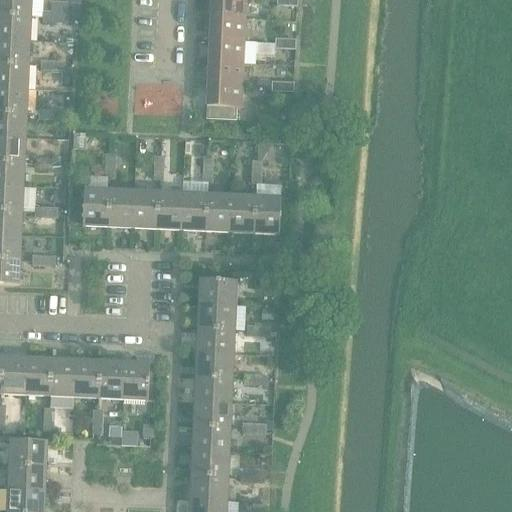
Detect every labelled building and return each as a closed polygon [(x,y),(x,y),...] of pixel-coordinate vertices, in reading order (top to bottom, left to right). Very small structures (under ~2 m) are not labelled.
[(43,14),(43,0),(0,0),(0,17),(31,19),(42,19),(43,14)] [(79,21),(80,0),(69,0),(69,7),(52,6),(52,15),(55,15),(54,24),(66,25),(66,20),(79,21)] [(246,1),(228,0),(210,0),(210,21),(245,22),(246,1)] [(55,15),(52,15),(43,14),(42,19),(42,24),(54,24),(55,15)] [(0,41),(29,43),(31,19),(0,17),(0,41)] [(245,22),(210,21),(209,42),(244,44),(245,22)] [(274,50),(285,51),(285,41),(275,40),(274,50)] [(0,66),(28,67),(29,43),(0,41),(0,66)] [(295,41),(285,41),(285,51),(295,51),(295,41)] [(244,44),(209,42),(208,64),(243,66),(244,44)] [(40,72),(52,73),(53,64),(41,63),(40,72)] [(64,64),(53,64),(52,73),(64,73),(64,69),(64,64)] [(243,66),(208,64),(207,85),(242,87),(243,66)] [(0,90),(27,92),(28,67),(0,66),(0,90)] [(271,93),(283,94),(283,84),(271,83),(271,93)] [(293,84),(283,84),(283,94),(293,94),(293,84)] [(242,87),(207,85),(206,121),(236,122),(236,109),(241,110),(242,87)] [(0,115),(26,116),(27,92),(0,90),(0,115)] [(50,112),(38,112),(38,121),(50,122),(50,112)] [(62,113),(50,112),(50,122),(61,122),(62,113)] [(0,139),(25,141),(26,116),(0,115),(0,139)] [(284,136),(285,126),(279,126),(275,130),(274,136),(284,136)] [(0,163),(24,165),(25,141),(0,139),(0,163)] [(257,157),(257,163),(261,163),(265,157),(267,154),(267,145),(257,144),(257,157)] [(106,156),(105,168),(114,168),(115,157),(106,156)] [(154,158),(154,170),(163,170),(164,159),(154,158)] [(203,160),(203,172),(212,173),(212,161),(203,160)] [(36,170),(48,170),(48,161),(36,161),(36,170)] [(60,162),(48,161),(48,170),(59,171),(60,162)] [(0,188),(23,189),(24,165),(0,163),(0,188)] [(252,163),(251,175),(261,175),(261,163),(257,163),(252,163)] [(114,168),(105,168),(105,180),(114,180),(114,168)] [(163,170),(154,170),(153,182),(163,182),(163,170)] [(212,173),(203,172),(202,184),(211,184),(212,173)] [(261,175),(251,175),(251,186),(260,187),(261,175)] [(0,212),(22,214),(23,189),(0,188),(0,212)] [(82,228),(107,229),(109,192),(84,191),(82,228)] [(133,193),(109,192),(107,229),(131,230),(133,193)] [(158,194),(133,193),(131,230),(156,231),(158,194)] [(182,195),(158,194),(156,231),(180,232),(182,195)] [(207,196),(182,195),(180,232),(205,233),(207,196)] [(231,197),(207,196),(205,233),(229,235),(231,197)] [(255,198),(231,197),(229,235),(253,236),(255,198)] [(280,199),(255,198),(253,236),(279,237),(280,199)] [(34,219),(45,219),(46,210),(34,209),(34,219)] [(58,210),(46,210),(45,219),(57,220),(58,210)] [(0,236),(21,238),(22,214),(0,212),(0,236)] [(0,261),(20,262),(21,238),(0,236),(0,261)] [(31,267),(43,268),(44,259),(32,258),(31,267)] [(55,259),(44,259),(43,268),(55,268),(55,259)] [(0,286),(19,287),(20,262),(0,261),(0,286)] [(272,290),(272,280),(260,280),(260,289),(272,290)] [(199,281),(198,306),(235,308),(236,283),(199,281)] [(235,308),(198,306),(197,331),(234,332),(235,308)] [(238,307),(238,329),(245,329),(246,307),(238,307)] [(261,310),(260,321),(273,321),(274,311),(261,310)] [(246,337),(257,338),(258,328),(246,328),(246,337)] [(270,329),(258,328),(257,338),(269,338),(270,329)] [(234,332),(197,331),(196,355),(233,356),(234,332)] [(233,356),(196,355),(195,379),(232,381),(233,356)] [(24,397),(26,360),(2,359),(0,396),(24,397)] [(51,361),(26,360),(24,397),(49,398),(51,361)] [(76,362),(51,361),(49,398),(73,399),(76,362)] [(100,363),(76,362),(73,399),(98,400),(100,363)] [(124,364),(100,363),(98,400),(122,402),(124,364)] [(149,365),(124,364),(122,402),(147,403),(149,365)] [(244,386),(255,387),(256,377),(244,377),(244,386)] [(268,378),(256,377),(255,387),(267,387),(268,378)] [(232,381),(195,379),(194,404),(231,405),(232,381)] [(231,405),(194,404),(192,428),(230,430),(231,405)] [(44,410),(44,422),(53,423),(53,411),(44,410)] [(93,413),(92,425),(102,425),(102,413),(93,413)] [(53,423),(44,422),(43,434),(52,434),(53,423)] [(102,425),(92,425),(92,436),(101,436),(102,425)] [(242,435),(253,435),(254,426),(242,425),(242,435)] [(143,438),(152,439),(152,427),(143,426),(143,438)] [(266,426),(254,426),(253,435),(265,436),(266,426)] [(230,430),(192,428),(191,453),(229,454),(230,430)] [(9,442),(8,467),(46,469),(47,443),(9,442)] [(229,454),(191,453),(190,477),(228,478),(229,454)] [(46,469),(8,467),(7,491),(45,493),(46,469)] [(239,484),(251,484),(252,475),(240,474),(239,484)] [(263,475),(252,475),(251,484),(263,485),(263,475)] [(228,478),(190,477),(189,501),(227,503),(228,478)] [(43,511),(45,493),(7,491),(6,511),(43,511)] [(226,511),(227,503),(189,501),(188,511),(226,511)]
